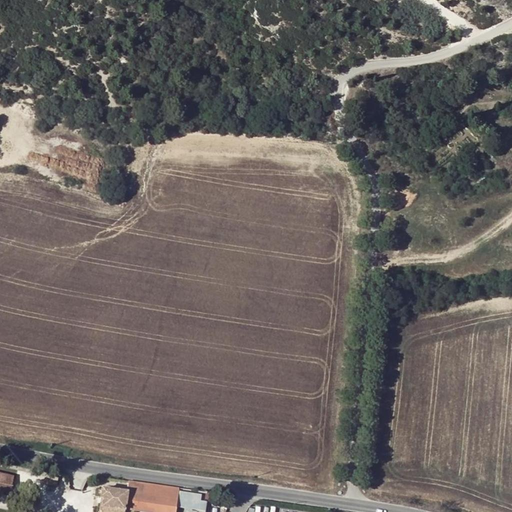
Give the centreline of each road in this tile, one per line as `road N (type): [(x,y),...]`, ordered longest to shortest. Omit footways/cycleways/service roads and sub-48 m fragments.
road 1 (unclassified): [(348,503),(374,175),(348,145),(334,115),(334,91),(346,73),(439,54),(511,18)]
road 2 (tertiary): [(0,453),(348,503)]
road 3 (track): [(366,249),(433,262),(511,225)]
